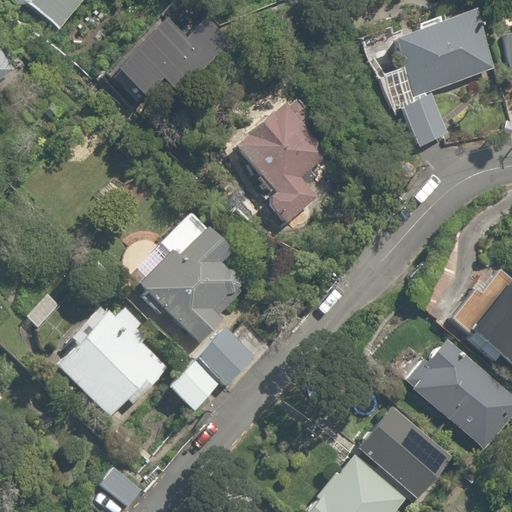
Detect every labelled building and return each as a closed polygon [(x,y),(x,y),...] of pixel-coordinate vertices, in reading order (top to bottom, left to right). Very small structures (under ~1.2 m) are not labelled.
[(19,0),(53,29),(78,0),(19,0)] [(388,25),(411,92),(390,99),(406,144),(436,134),(420,89),(480,68),(457,2),(388,25)] [(511,29),(493,33),(498,63),(511,60),(511,29)] [(272,94),(222,135),(264,188),(253,196),(274,223),(307,196),(290,174),(318,152),(272,94)] [(122,281),(189,339),(153,381),(186,410),(212,380),(218,386),(247,354),(210,322),(225,306),(196,281),(213,262),(170,225),(122,281)] [(511,279),(500,270),(452,332),(511,379),(511,279)] [(104,313),(88,299),(59,331),(65,338),(44,361),(101,414),(118,395),(126,402),(160,365),(125,333),(137,320),(116,301),(104,313)] [(440,332),(404,386),(490,443),(511,409),(511,393),(455,356),(462,346),(440,332)] [(342,446),(400,491),(408,498),(434,465),(412,449),(422,437),(377,402),(342,446)] [(383,511),(400,491),(342,446),(290,511),(383,511)] [(138,481),(113,462),(95,487),(120,505),(138,481)]
